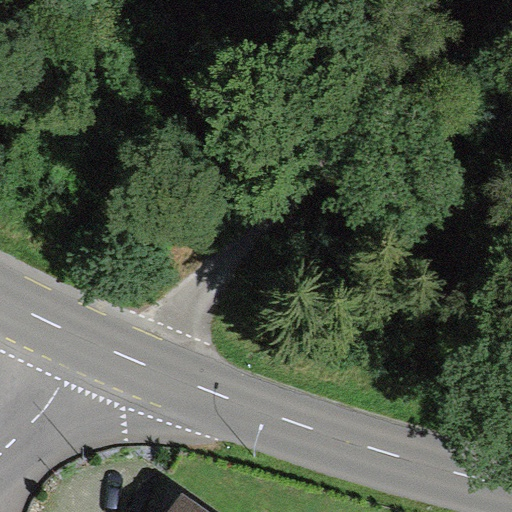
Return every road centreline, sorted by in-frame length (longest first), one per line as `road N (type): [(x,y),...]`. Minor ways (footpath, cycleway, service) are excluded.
road 1 (track): [(139,362),(511,1)]
road 2 (tertiary): [(86,339),(298,423),(511,486)]
road 3 (residential): [(86,339),(37,418),(0,454)]
